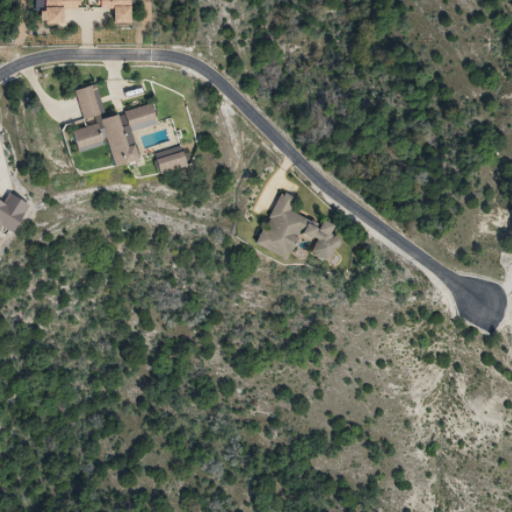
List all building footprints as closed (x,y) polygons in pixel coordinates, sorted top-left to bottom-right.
[(76,90),(82,119),(104,114),(98,85),(76,90)] [(73,127),(79,150),(108,142),(114,167),(141,160),(133,131),(158,125),(154,107),(73,127)] [(161,173),(188,168),(184,148),(157,153),(161,173)] [(257,245),(290,260),(302,233),(317,240),(311,254),(330,263),(342,238),(333,234),(337,226),(325,220),(322,226),(292,212),(297,199),(281,192),(257,245)] [(0,224),(16,233),(31,205),(11,193),(6,202),(0,199),(0,224)]
